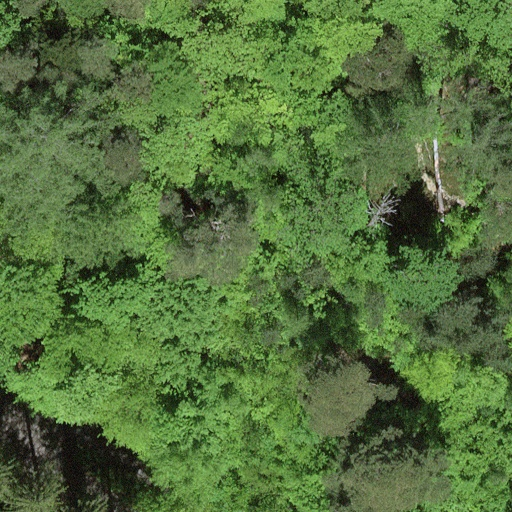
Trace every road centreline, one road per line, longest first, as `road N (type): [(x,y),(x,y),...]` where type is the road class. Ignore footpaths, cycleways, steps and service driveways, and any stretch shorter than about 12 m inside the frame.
road 1 (track): [(198,511),(61,406),(0,401)]
road 2 (track): [(116,511),(82,477),(0,443)]
